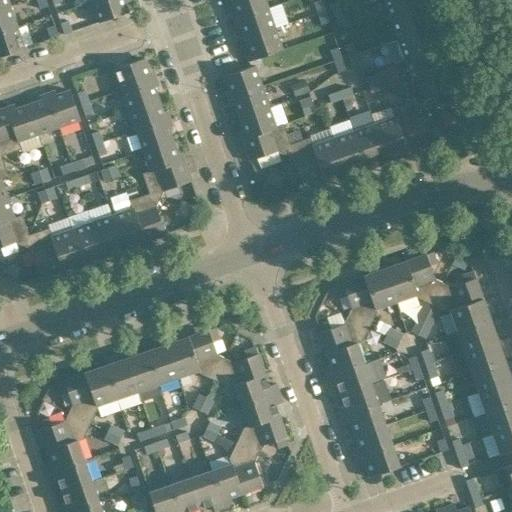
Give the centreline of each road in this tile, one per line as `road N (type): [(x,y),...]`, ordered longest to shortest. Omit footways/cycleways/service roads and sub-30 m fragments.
road 1 (residential): [(249,253),(440,188),(511,181)]
road 2 (residential): [(332,492),(249,253)]
road 3 (residential): [(14,332),(249,253)]
road 4 (residential): [(249,253),(191,87),(177,18)]
road 5 (residential): [(0,78),(177,18)]
road 6 (residential): [(47,511),(0,366)]
road 7 (residential): [(332,492),(364,511),(459,475)]
